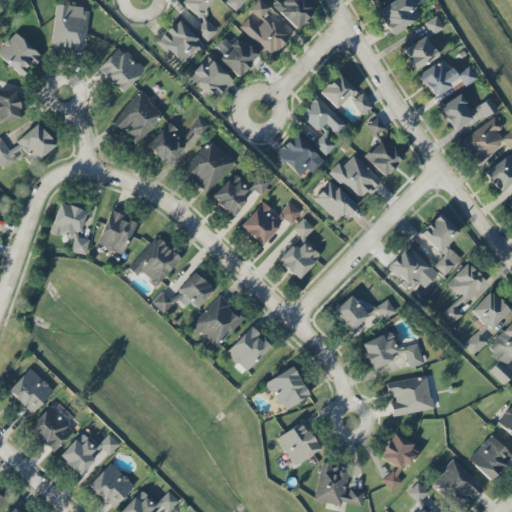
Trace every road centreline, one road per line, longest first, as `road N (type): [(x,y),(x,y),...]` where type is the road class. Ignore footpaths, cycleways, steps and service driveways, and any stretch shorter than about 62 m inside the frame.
road 1 (residential): [(87,167),(196,225),(296,321),(342,380),(351,424)]
road 2 (residential): [(331,0),(438,169),(511,261)]
road 3 (residential): [(296,321),(438,169)]
road 4 (residential): [(0,307),(46,183),(87,167)]
road 5 (residential): [(260,109),(346,24)]
